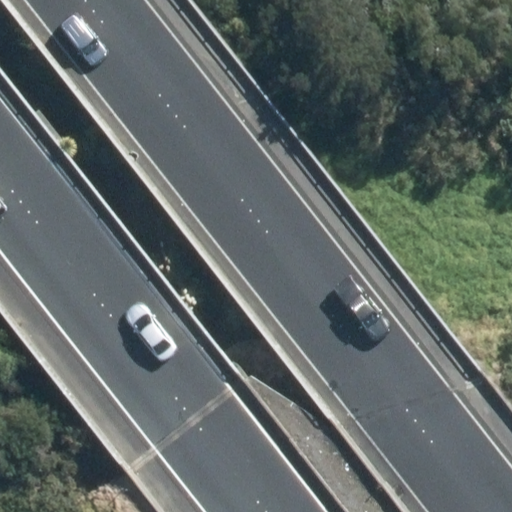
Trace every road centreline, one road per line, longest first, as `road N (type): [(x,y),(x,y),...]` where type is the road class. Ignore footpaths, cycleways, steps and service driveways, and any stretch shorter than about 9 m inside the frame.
road 1 (motorway): [(93,0),(493,511)]
road 2 (motorway): [(269,511),(0,176)]
